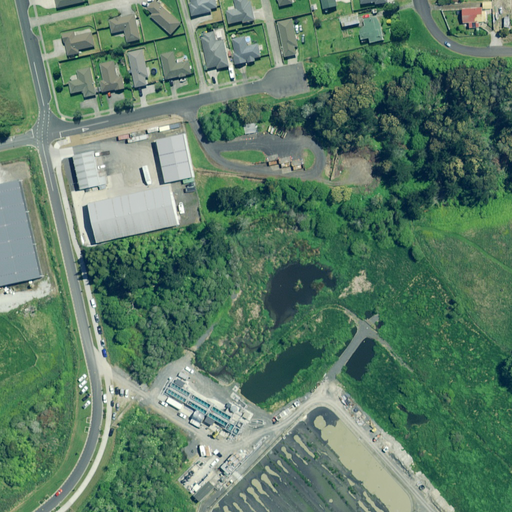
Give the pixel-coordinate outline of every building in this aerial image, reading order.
[(54,0),(57,8),(85,2),(84,0),(54,0)] [(181,23),(155,0),(154,0),(147,9),(153,14),(151,16),(171,34),(181,23)] [(190,0),(191,3),(189,3),(192,17),(212,13),(211,9),(217,8),(215,0),(190,0)] [(243,23),(257,20),(254,6),(252,7),(250,0),(234,0),(236,10),(226,12),(229,24),(243,21),(243,23)] [(337,6),(335,0),(321,0),(323,9),(337,6)] [(492,14),(492,1),(480,2),(481,8),(462,9),(463,22),(469,22),(470,28),(479,28),(478,21),(487,21),(487,14),(492,14)] [(140,40),(135,14),(132,15),(131,9),(119,12),(120,17),(109,20),(112,33),(124,31),(127,42),(140,40)] [(358,23),(357,17),(341,20),(343,27),(358,23)] [(364,19),(365,26),(360,32),(362,43),(367,42),(366,39),(369,39),(370,44),(385,40),(383,28),(380,29),(378,17),(364,19)] [(298,47),(292,19),(277,23),(285,58),(296,55),(294,48),(298,47)] [(351,37),(349,28),(341,29),(343,38),(351,37)] [(75,37),(74,31),(62,34),(68,56),(79,53),(78,50),(95,46),(91,32),(75,37)] [(216,42),(213,32),(200,34),(208,69),(216,67),(217,69),(229,67),(223,41),(216,42)] [(247,46),(245,36),(232,39),(235,53),(233,54),(236,65),(255,61),(255,58),(261,57),(258,44),(247,46)] [(148,77),(142,50),(128,53),(136,87),(147,85),(145,78),(148,77)] [(179,77),(179,78),(187,77),(186,75),(192,74),(189,61),(176,64),(174,52),(161,54),(166,79),(179,77)] [(122,77),(121,77),(118,62),(114,63),(114,62),(100,64),(103,81),(100,81),(102,92),(124,88),(122,77)] [(90,68),(77,71),(78,75),(73,76),(74,81),(69,82),(71,94),(83,91),(84,98),(96,95),(90,68)] [(256,132),(254,123),(243,125),(245,134),(256,132)] [(170,129),(156,132),(160,150),(174,146),(170,129)] [(89,149),(68,154),(76,188),(97,183),(89,149)] [(177,153),(161,156),(166,174),(181,171),(177,153)] [(279,159),(278,153),(267,155),(269,166),(280,164),(279,159)] [(280,164),(280,168),(292,166),(291,161),(290,157),(279,159),(280,164)] [(292,166),(293,170),(304,168),(303,159),(291,161),(292,166)] [(0,286),(37,278),(13,178),(0,181),(0,286)] [(168,191),(85,211),(94,249),(177,229),(168,191)] [(199,468),(194,463),(190,468),(195,473),(199,468)] [(188,481),(183,476),(179,480),(185,485),(188,481)] [(214,487),(209,482),(194,496),(199,501),(214,487)]
